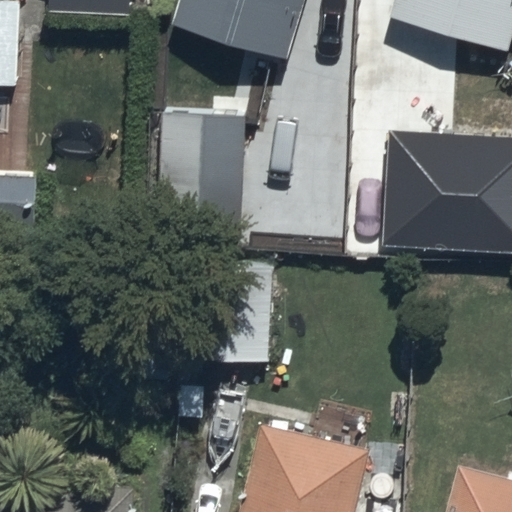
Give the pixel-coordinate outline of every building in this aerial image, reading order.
[(18,0),(0,0),(0,76),(17,76),(18,0)] [(301,0),(179,0),(172,26),(284,59),(301,0)] [(511,46),(511,0),(400,0),(395,19),(509,55),(511,46)] [(242,106),(159,105),(158,232),(241,233),(242,106)] [(511,137),(388,132),(383,247),(511,252),(511,137)] [(34,165),(0,165),(0,220),(35,220),(34,165)] [(107,256),(107,366),(172,368),(175,257),(107,256)] [(269,354),(271,259),(196,256),(194,352),(269,354)] [(359,511),(375,450),(266,422),(243,511),(359,511)] [(511,511),(511,482),(463,469),(451,511),(511,511)] [(140,511),(141,499),(0,492),(0,511),(140,511)]
